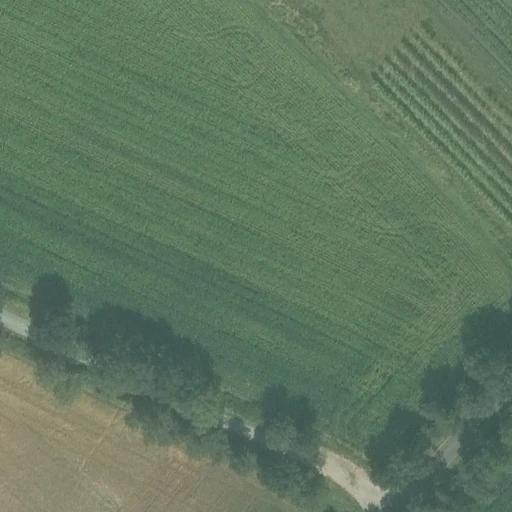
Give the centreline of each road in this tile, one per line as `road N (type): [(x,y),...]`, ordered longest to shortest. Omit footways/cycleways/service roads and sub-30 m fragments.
road 1 (unclassified): [(391,511),(318,462),(0,314)]
road 2 (residential): [(511,388),(398,511)]
